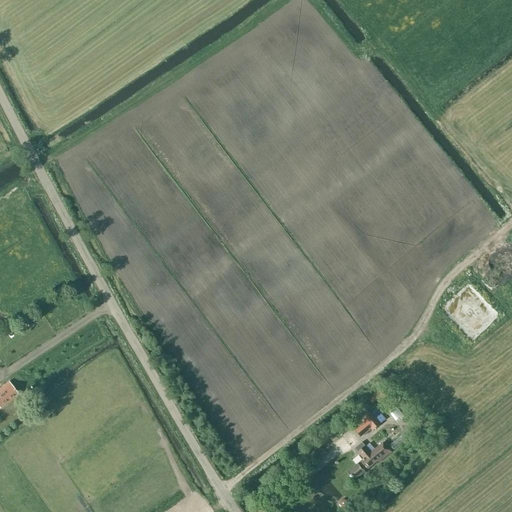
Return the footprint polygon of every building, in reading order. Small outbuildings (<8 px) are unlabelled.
[(0,408),(0,409),(18,395),(8,382),(0,387),(0,408)] [(377,407),(388,397),(381,390),(370,400),(377,407)] [(385,420),(376,409),(363,420),(365,422),(354,430),(359,438),(370,429),(372,431),(385,420)] [(407,439),(403,434),(390,445),(394,450),(407,439)] [(371,452),(362,442),(355,448),(358,452),(357,452),(363,458),(358,463),(348,472),(355,480),(365,471),(366,471),(377,462),(378,463),(391,452),(382,442),(371,452)]
